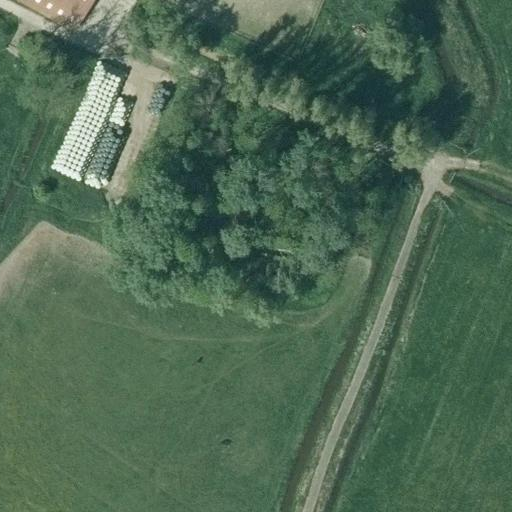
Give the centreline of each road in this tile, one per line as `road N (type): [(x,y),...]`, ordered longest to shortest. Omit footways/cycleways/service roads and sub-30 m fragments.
road 1 (track): [(0,9),(82,49),(202,66),(415,153),(435,169),(309,511)]
road 2 (track): [(435,169),(469,72),(432,0)]
